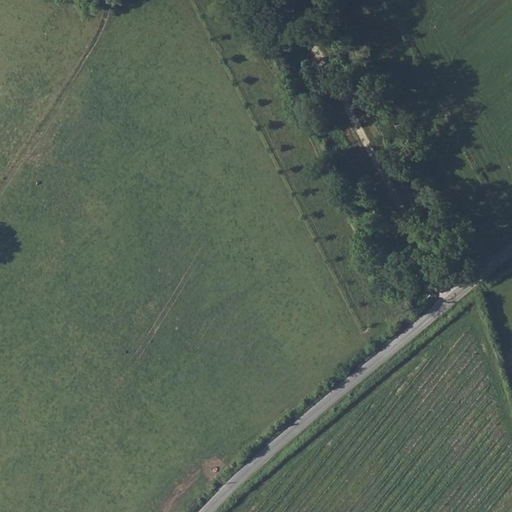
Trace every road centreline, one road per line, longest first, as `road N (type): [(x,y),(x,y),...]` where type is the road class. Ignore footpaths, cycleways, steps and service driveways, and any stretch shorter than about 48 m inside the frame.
road 1 (residential): [(297,0),(454,297)]
road 2 (unclassified): [(208,511),(454,297)]
